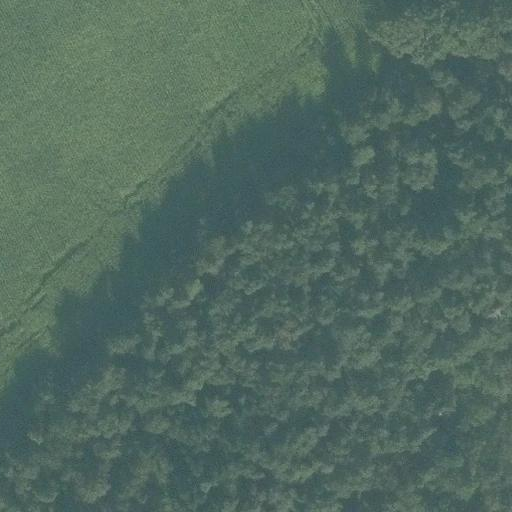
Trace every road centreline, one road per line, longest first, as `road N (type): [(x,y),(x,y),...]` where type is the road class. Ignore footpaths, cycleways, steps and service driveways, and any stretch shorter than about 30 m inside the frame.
road 1 (track): [(420,374),(293,152),(86,343)]
road 2 (track): [(285,511),(338,477),(269,359),(185,249)]
road 3 (track): [(86,343),(180,511)]
road 4 (track): [(420,374),(496,511)]
